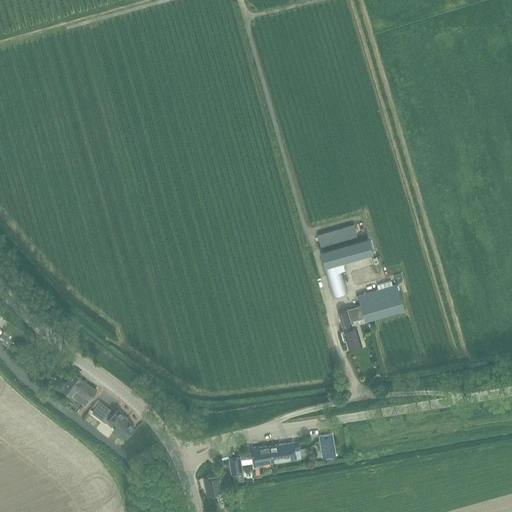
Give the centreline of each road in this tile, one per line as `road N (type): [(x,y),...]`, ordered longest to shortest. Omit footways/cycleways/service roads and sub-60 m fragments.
road 1 (secondary): [(181,460),(147,412),(28,320),(0,287)]
road 2 (unclassified): [(462,400),(359,395),(256,432)]
road 3 (tertiary): [(256,432),(462,400)]
